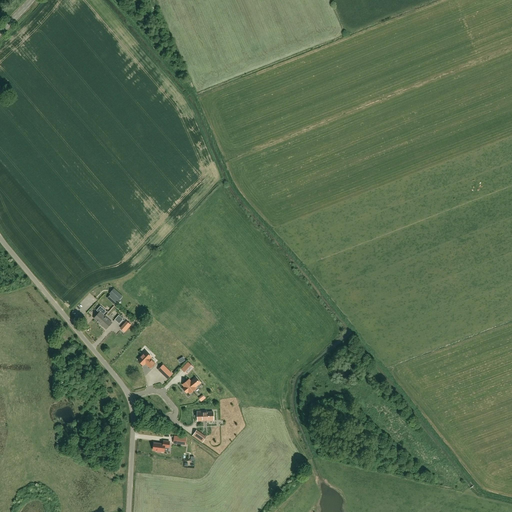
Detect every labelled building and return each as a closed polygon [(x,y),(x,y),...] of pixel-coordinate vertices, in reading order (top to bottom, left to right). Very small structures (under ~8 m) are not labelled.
[(118,301),(123,296),(114,289),(110,294),(111,294),(118,301)] [(115,305),(118,301),(111,294),(107,298),(115,305)] [(99,322),(104,316),(103,315),(106,311),(100,306),(96,310),(99,313),(94,318),(99,322)] [(104,316),(99,322),(106,329),(112,323),(104,316)] [(143,355),(138,360),(143,365),(146,362),(147,363),(146,364),(151,368),(155,363),(150,358),(151,357),(145,351),(142,354),(143,355)] [(167,369),(163,374),(168,379),(172,374),(167,369)] [(189,380),(183,385),(185,387),(183,389),(186,393),(188,391),(190,393),(196,388),(195,387),(200,383),(196,378),(192,381),(193,382),(192,383),(189,380)] [(206,411),(197,411),(198,421),(203,421),(203,419),(207,419),(207,421),(213,420),(213,412),(206,412),(206,411)] [(154,443),(153,450),(157,450),(157,452),(161,452),(161,451),(164,451),(165,447),(169,447),(170,442),(164,441),(163,444),(154,443)]
